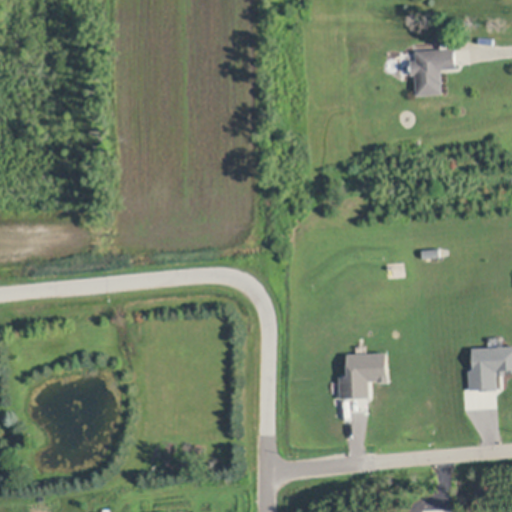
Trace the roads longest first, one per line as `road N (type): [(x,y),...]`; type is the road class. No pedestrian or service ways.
road 1 (residential): [(274,511),(269,322),(259,289),(217,275),(0,296)]
road 2 (residential): [(278,489),(332,463),(511,447)]
